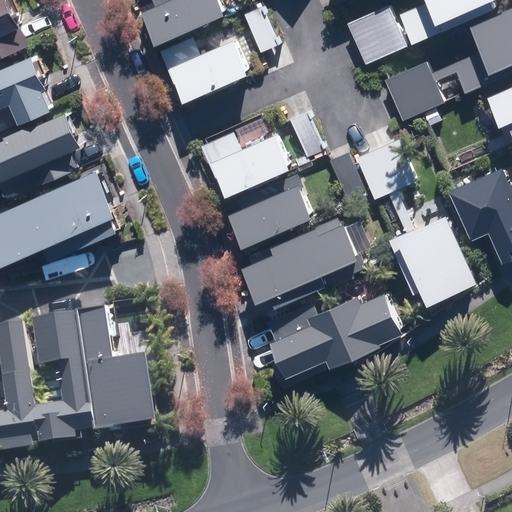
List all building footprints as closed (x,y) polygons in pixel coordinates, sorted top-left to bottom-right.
[(0,0),(0,60),(33,46),(12,0),(0,0)] [(144,12),(160,48),(234,15),(227,0),(154,0),(158,6),(144,12)] [(429,0),(430,1),(399,14),(413,46),(498,9),(495,2),(499,0),(429,0)] [(397,17),(392,4),(348,23),(366,66),(410,48),(397,17)] [(267,5),(245,14),(261,54),(284,45),(267,5)] [(511,8),(472,25),(492,74),(511,65),(511,8)] [(198,37),(162,52),(175,83),(179,81),(189,104),(254,76),(238,39),(205,53),(198,37)] [(22,125),(57,110),(48,90),(52,89),(38,56),(0,73),(4,80),(0,82),(0,111),(14,106),(22,125)] [(429,62),(387,79),(404,121),(446,104),(441,91),(456,85),(452,76),(458,73),(467,95),(484,88),(471,56),(433,72),(429,62)] [(511,87),(489,97),(502,129),(511,126),(511,128),(511,87)] [(292,160),(281,132),(243,147),(237,131),(204,144),(217,178),(222,176),(230,197),(310,164),(331,156),(306,90),(284,99),(306,154),(292,160)] [(77,172),(70,155),(86,147),(71,112),(0,143),(0,185),(35,170),(43,187),(77,172)] [(403,139),(359,156),(376,198),(390,193),(391,193),(400,189),(420,181),(403,139)] [(353,152),(333,160),(351,203),(371,194),(353,152)] [(511,180),(511,181),(507,169),(454,189),(473,240),(492,233),(504,265),(511,261),(511,180)] [(0,270),(75,237),(81,250),(120,233),(115,221),(120,219),(99,170),(0,213),(0,270)] [(316,218),(302,184),(232,215),(246,249),(316,218)] [(442,190),(390,211),(418,284),(470,263),(442,190)] [(331,285),(327,275),(352,264),(356,273),(367,269),(345,217),(274,247),(277,253),(245,267),(260,302),(274,297),(278,307),(331,285)] [(320,314),(316,304),(269,324),(277,340),(272,342),(288,379),(330,361),(333,368),(409,336),(390,292),(364,303),(361,296),(320,314)] [(85,320),(100,439),(162,430),(152,363),(119,368),(112,317),(85,320)] [(100,439),(85,320),(38,326),(45,372),(64,369),(70,407),(43,411),(49,452),(89,446),(88,440),(100,439)] [(0,458),(0,459),(47,453),(41,411),(30,329),(0,332),(0,335),(11,415),(0,416),(0,458)]
